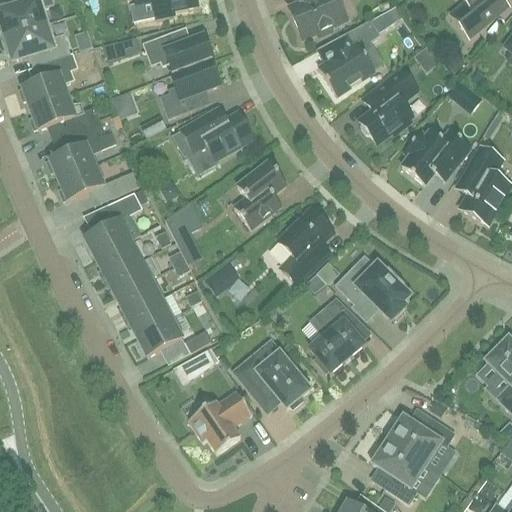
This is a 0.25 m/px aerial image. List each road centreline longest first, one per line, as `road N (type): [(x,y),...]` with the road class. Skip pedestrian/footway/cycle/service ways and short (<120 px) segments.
road 1 (residential): [(276,468),(210,504),(198,504),(181,486),(115,389),(60,282),(0,131)]
road 2 (residential): [(486,269),(378,203),(310,133),(271,71),(245,0)]
road 3 (residential): [(276,468),(391,379),(486,269)]
